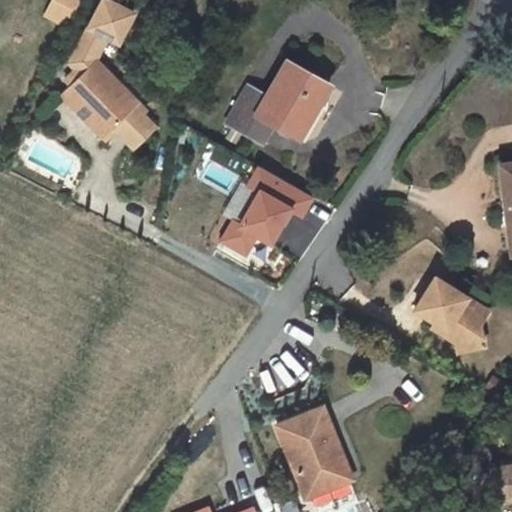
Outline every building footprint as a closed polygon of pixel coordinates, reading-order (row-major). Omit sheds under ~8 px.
[(46,0),(41,16),(67,24),(74,0),(46,0)] [(91,64),(95,58),(107,36),(118,42),(133,12),(109,0),(101,0),(70,62),(76,69),(81,74),(70,85),(60,95),(102,138),(112,128),(133,149),(154,128),(142,115),(134,107),(138,103),(123,88),(118,92),(91,64)] [(118,92),(123,88),(95,60),(91,64),(118,92)] [(312,102),(318,106),(329,85),(286,60),(265,97),(247,86),(227,122),(268,146),(279,127),(293,136),(312,102)] [(81,74),(76,69),(65,80),(70,85),(81,74)] [(299,139),(318,106),(312,102),(293,136),(299,139)] [(145,111),(138,103),(134,107),(142,115),(145,111)] [(249,162),(210,240),(244,256),(254,237),(268,244),(285,209),(300,217),(312,192),(249,162)] [(511,164),(501,166),(511,250),(511,164)] [(467,297),(435,277),(414,309),(435,322),(446,328),(443,334),(456,342),(458,352),(484,346),(480,325),(484,318),(462,305),(467,297)] [(462,305),(484,318),(489,311),(467,297),(462,305)] [(432,327),(443,334),(446,328),(435,322),(432,327)] [(351,479),(321,407),(276,425),(306,497),(351,479)] [(511,463),(491,467),(496,501),(511,498),(511,463)] [(258,511),(280,511),(276,499),(256,505),(258,511)] [(255,511),(251,501),(223,511),(209,511),(206,502),(181,511),(255,511)]
